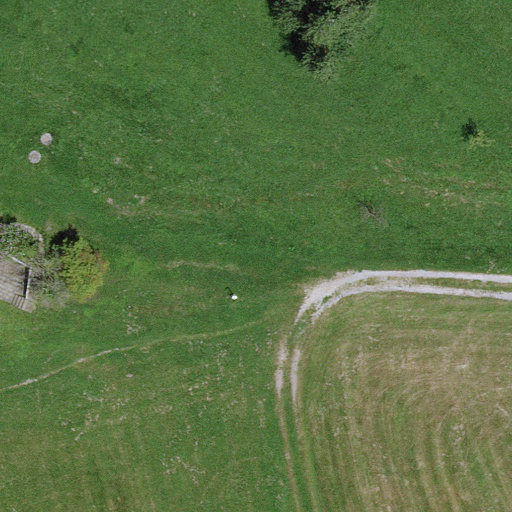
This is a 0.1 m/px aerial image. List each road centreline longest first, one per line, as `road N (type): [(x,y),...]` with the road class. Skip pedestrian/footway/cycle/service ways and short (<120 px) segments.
road 1 (track): [(511,286),(375,282),(336,288),(306,313)]
road 2 (track): [(306,313),(287,358),(289,421),(308,511)]
